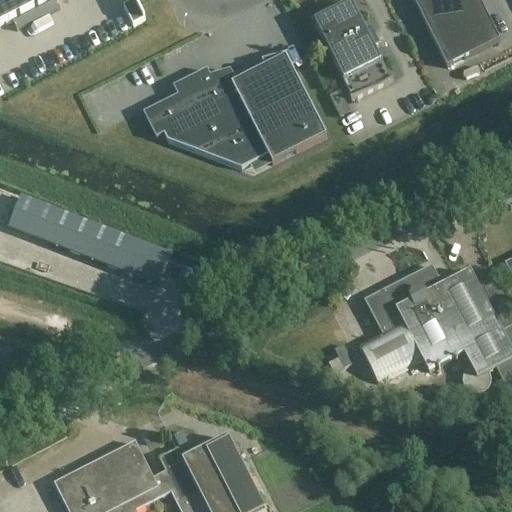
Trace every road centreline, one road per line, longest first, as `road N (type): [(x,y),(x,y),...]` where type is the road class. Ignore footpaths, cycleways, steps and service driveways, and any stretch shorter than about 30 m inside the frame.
road 1 (unclassified): [(0,432),(511,169)]
road 2 (track): [(511,132),(250,262),(205,251)]
road 3 (track): [(0,304),(156,351)]
